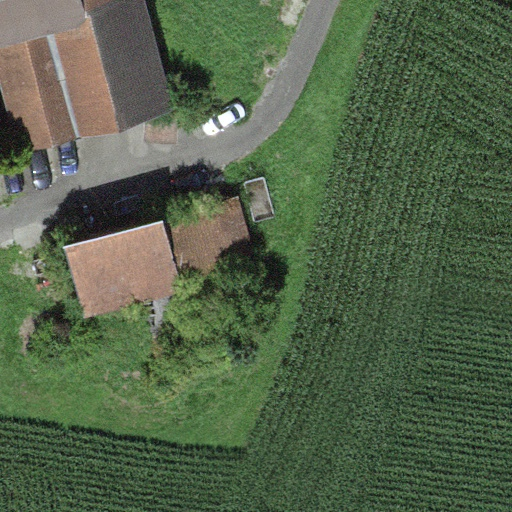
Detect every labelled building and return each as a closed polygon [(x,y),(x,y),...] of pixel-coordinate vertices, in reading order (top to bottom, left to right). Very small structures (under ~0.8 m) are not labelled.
[(0,0),(0,41),(14,38),(100,11),(97,0),(0,0)] [(97,0),(100,11),(131,113),(187,96),(157,0),(97,0)] [(131,113),(100,11),(14,38),(51,160),(138,133),(131,113)] [(234,200),(154,224),(174,290),(254,267),(234,200)] [(149,209),(54,237),(78,319),(174,290),(154,224),(149,209)]
